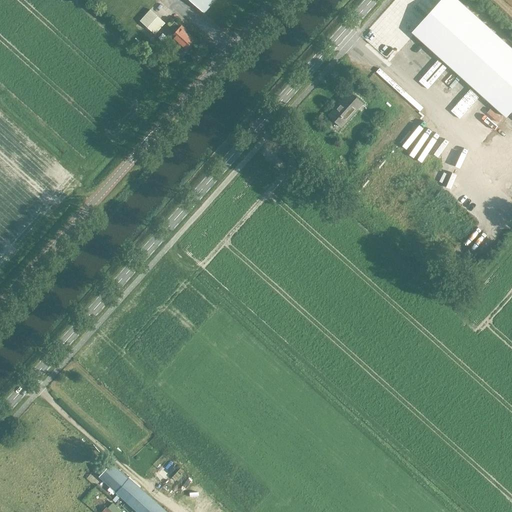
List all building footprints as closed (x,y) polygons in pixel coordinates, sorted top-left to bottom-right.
[(140,5),(141,0),(114,0),(115,0),(126,10),(140,5)] [(190,0),(205,13),(216,0),(190,0)] [(511,110),(511,48),(457,0),(443,0),(445,1),(420,28),(418,26),(412,33),(506,117),(511,110)] [(151,11),(141,22),(155,35),(165,24),(151,11)] [(170,28),(175,32),(176,33),(167,43),(181,55),(186,50),(194,41),(186,33),(187,31),(182,26),(180,28),(175,23),(170,28)] [(105,29),(102,32),(100,34),(104,39),(109,34),(105,29)] [(472,88),(451,109),(460,118),(480,96),(472,88)] [(342,127),(363,104),(350,91),(328,115),(342,127)] [(492,135),(495,132),(476,118),(474,122),(492,135)] [(437,268),(478,223),(397,149),(356,194),(437,268)] [(116,502),(121,496),(139,511),(165,511),(111,463),(99,476),(118,494),(113,500),(116,502)] [(233,511),(223,503),(214,511),(233,511)]
